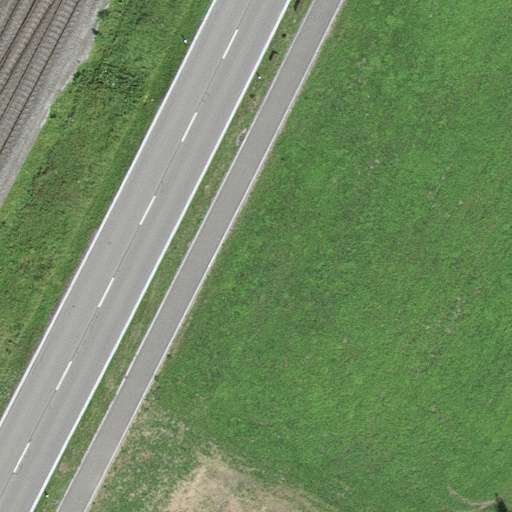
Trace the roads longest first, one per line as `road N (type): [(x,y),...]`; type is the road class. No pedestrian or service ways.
road 1 (track): [(70,511),(328,0)]
road 2 (primary): [(0,502),(245,0)]
